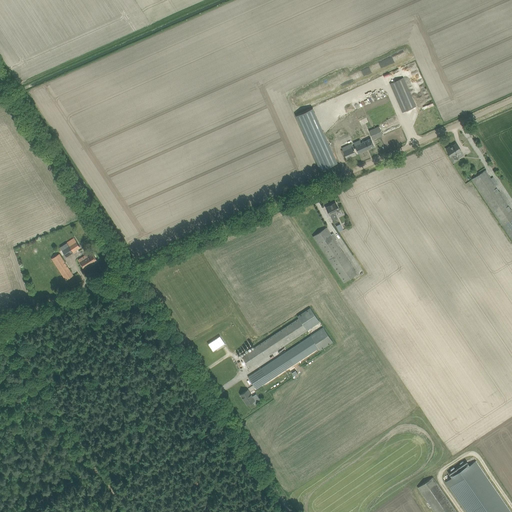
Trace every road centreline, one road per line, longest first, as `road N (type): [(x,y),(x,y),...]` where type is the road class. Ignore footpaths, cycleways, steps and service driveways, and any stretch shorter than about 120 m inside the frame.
road 1 (track): [(511,101),(4,323)]
road 2 (unclassified): [(292,511),(0,73)]
road 3 (track): [(18,349),(123,511)]
